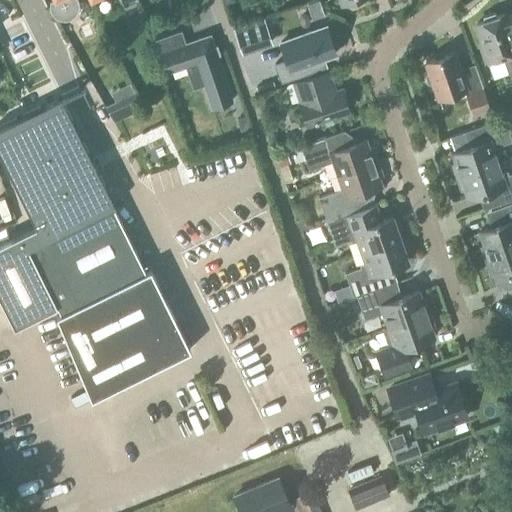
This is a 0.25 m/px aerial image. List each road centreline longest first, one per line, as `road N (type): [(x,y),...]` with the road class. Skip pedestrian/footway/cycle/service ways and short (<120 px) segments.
road 1 (residential): [(511,334),(485,333),(461,308),(375,68),(377,57),(446,0)]
road 2 (unknown): [(66,425),(89,427),(152,399),(179,375),(198,335)]
